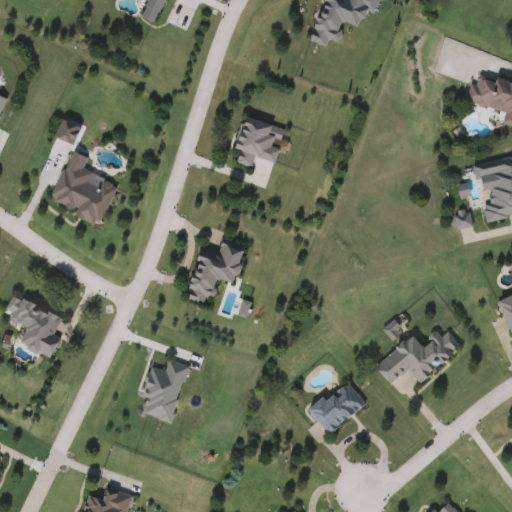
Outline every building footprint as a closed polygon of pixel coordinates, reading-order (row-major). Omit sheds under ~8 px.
[(163,0),(154,23),(139,17),(146,0),(163,0)] [(307,41),(319,0),(376,0),(372,12),(362,9),(356,28),(340,23),(334,42),(326,40),(324,47),(307,41)] [(504,113),(466,102),(474,73),(511,84),(511,127),(500,124),(504,113)] [(273,164),(252,158),(249,168),(234,164),(237,151),(232,150),(241,118),(281,130),(275,149),(277,150),(273,164)] [(114,185),(97,225),(47,204),(69,152),(85,158),(80,170),(114,185)] [(511,218),(485,223),(481,205),(488,204),(485,191),(480,192),(477,177),(487,176),(484,162),(511,157),(511,212),(511,213),(511,218)] [(241,246),(230,285),(214,280),(209,298),(204,296),(202,305),(183,299),(197,248),(217,253),(220,240),(241,246)] [(47,360),(16,345),(23,329),(6,321),(10,314),(3,311),(10,296),(59,320),(51,336),(57,339),(47,360)] [(511,298),(511,297),(511,328),(507,331),(495,302),(510,296),(511,298)] [(458,346),(418,384),(405,370),(400,376),(384,358),(408,335),(419,347),(434,333),(439,338),(445,332),(458,346)] [(140,416),(145,398),(139,397),(147,367),(163,372),(166,361),(184,366),(170,424),(140,416)] [(326,435),(307,412),(343,381),(363,404),(326,435)] [(129,498),(123,511),(79,511),(85,497),(98,501),(103,488),(129,498)] [(433,511),(444,502),(452,511),(433,511)]
